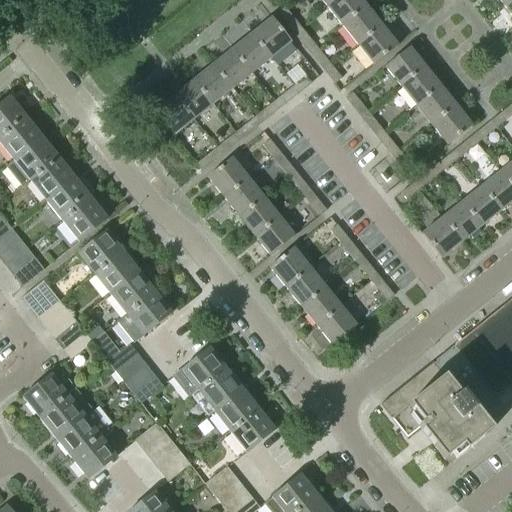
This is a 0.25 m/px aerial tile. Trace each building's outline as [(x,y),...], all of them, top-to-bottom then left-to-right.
[(320,0),(327,8),(336,0),(320,0)] [(336,0),(327,8),(342,27),(366,8),(359,0),(336,0)] [(511,0),(510,0),(503,6),(511,18),(511,0)] [(342,27),(357,47),(381,28),(366,8),(342,27)] [(284,9),(278,14),(288,27),(295,22),(284,9)] [(271,19),(252,35),(271,59),(290,43),(271,19)] [(381,28),(357,47),(373,67),(397,47),(381,28)] [(301,29),(294,35),(304,47),(310,41),(301,29)] [(252,35),(232,51),(251,75),(271,59),(252,35)] [(316,48),(309,54),(319,66),(326,61),(316,48)] [(384,68),(400,88),(424,69),(408,49),(384,68)] [(232,51),(213,66),(232,90),(251,75),(232,51)] [(213,66),(194,82),(212,106),(232,90),(213,66)] [(325,73),(334,85),(341,80),(331,68),(325,73)] [(400,88),(416,107),(440,88),(424,69),(400,88)] [(306,78),(293,88),(299,95),(311,85),(306,78)] [(194,82),(174,97),(193,121),(212,106),(194,82)] [(416,107),(431,127),(455,108),(440,88),(416,107)] [(286,94),(274,104),(279,110),(291,101),(292,101),(286,94)] [(352,94),(345,99),(356,112),(362,107),(352,94)] [(0,104),(0,138),(25,118),(9,97),(0,104)] [(193,121),(174,97),(154,113),(173,137),(193,121)] [(511,108),(510,106),(498,117),(503,123),(511,116),(511,108)] [(455,108),(431,127),(447,147),(471,128),(455,108)] [(267,109),(254,119),(260,126),(272,116),(267,109)] [(368,114),(361,119),(371,132),(378,126),(368,114)] [(0,138),(0,145),(13,161),(42,138),(25,118),(0,138)] [(489,124),(478,132),(484,139),(496,129),(490,122),(489,124)] [(247,125),(235,134),(240,141),(253,131),(247,125)] [(384,133),(377,139),(387,151),(394,145),(384,133)] [(23,187),(29,182),(58,159),(42,138),(13,161),(6,166),(23,187)] [(471,138),(459,148),(464,155),(476,145),(471,138)] [(228,140),(216,150),(221,157),(233,147),(228,140)] [(269,141),(262,146),(272,159),(279,153),(269,141)] [(392,158),(402,170),(409,165),(399,152),(392,158)] [(452,153),(439,163),(445,170),(457,160),(452,153)] [(209,155),(196,166),(201,172),(214,162),(209,155)] [(29,182),(45,202),(74,179),(58,159),(29,182)] [(207,179),(223,198),(247,179),(231,159),(207,179)] [(284,160),(278,166),(286,176),(287,178),(294,172),(284,160)] [(511,162),(499,173),(511,188),(511,162)] [(432,169),(420,179),(425,186),(438,176),(432,169)] [(511,188),(499,173),(480,189),(499,212),(511,202),(511,188)] [(45,202),(61,222),(90,199),(74,179),(45,202)] [(223,198),(238,218),(262,198),(247,179),(223,198)] [(300,179),(293,185),(303,197),(310,192),(300,179)] [(401,194),(406,201),(418,191),(413,184),(401,194)] [(480,189),(461,204),(480,228),(499,212),(480,189)] [(238,218),(254,237),(278,218),(262,198),(238,218)] [(90,199),(61,222),(78,243),(107,220),(90,199)] [(316,199),(309,205),(319,217),(326,212),(316,199)] [(461,204),(441,219),(460,243),(480,228),(461,204)] [(278,218),(254,237),(270,257),(293,238),(278,218)] [(0,220),(0,238),(11,230),(2,219),(0,220)] [(460,243),(441,219),(421,235),(440,259),(460,243)] [(337,226),(330,231),(340,243),(347,238),(337,226)] [(0,238),(0,256),(19,241),(11,230),(0,238)] [(106,231),(77,254),(93,275),(122,252),(106,231)] [(0,256),(0,261),(5,267),(27,250),(19,241),(0,256)] [(352,245),(346,250),(355,262),(355,263),(362,257),(352,245)] [(268,268),(284,288),(308,269),(292,249),(268,268)] [(5,267),(12,277),(34,259),(27,250),(5,267)] [(122,252),(93,275),(109,296),(138,273),(122,252)] [(34,259),(12,277),(21,288),(43,271),(34,259)] [(368,264),(361,270),(371,282),(378,277),(368,264)] [(284,288),(300,307),(324,288),(308,269),(284,288)] [(138,273),(109,296),(126,316),(155,293),(138,273)] [(20,299),(30,311),(51,293),(42,282),(20,299)] [(383,284),(376,289),(378,292),(386,301),(387,302),(394,296),(383,284)] [(300,307),(315,327),(339,308),(324,288),(300,307)] [(30,311),(37,320),(59,303),(51,293),(30,311)] [(126,316),(116,323),(133,344),(142,337),(145,335),(171,314),(155,293),(126,316)] [(478,414),(496,400),(511,386),(511,299),(432,364),(458,396),(462,393),(478,414)] [(37,320),(44,330),(66,312),(59,303),(37,320)] [(339,308),(315,327),(331,347),(355,327),(339,308)] [(44,330),(53,341),(75,323),(66,312),(44,330)] [(53,341),(62,352),(84,334),(75,323),(53,341)] [(84,334),(62,352),(70,361),(92,344),(84,334)] [(107,363),(115,373),(137,356),(129,346),(107,363)] [(189,399),(197,392),(226,369),(209,348),(172,378),(189,399)] [(115,373),(124,384),(146,367),(137,356),(115,373)] [(458,396),(432,364),(380,405),(407,438),(418,429),(444,461),(451,455),(455,460),(492,431),(478,414),(462,393),(458,396)] [(124,384),(132,395),(154,378),(146,367),(124,384)] [(197,392),(213,413),(242,390),(226,369),(197,392)] [(21,398),(38,419),(75,390),(68,381),(60,387),(50,375),(21,398)] [(154,378),(132,395),(140,405),(162,387),(154,378)] [(38,419),(54,440),(91,410),(75,390),(38,419)] [(213,413),(229,433),(258,410),(242,390),(213,413)] [(54,440),(70,460),(99,437),(107,431),(91,410),(54,440)] [(258,410),(229,433),(246,454),(275,431),(258,410)] [(134,442),(142,452),(164,434),(156,424),(134,442)] [(142,452),(150,463),(172,445),(164,434),(142,452)] [(99,437),(70,460),(87,481),(116,458),(99,437)] [(150,463),(159,474),(181,456),(172,445),(150,463)] [(181,456),(159,474),(167,484),(189,466),(181,456)] [(204,485),(212,495),(234,478),(226,468),(204,485)] [(268,511),(296,511),(316,496),(300,475),(263,505),(268,511)] [(212,495),(221,506),(243,489),(234,478),(212,495)] [(221,506),(225,511),(236,511),(252,500),(243,489),(221,506)] [(129,511),(169,511),(154,493),(129,511)] [(296,511),(329,511),(316,496),(296,511)] [(252,500),(236,511),(256,511),(259,510),(252,500)]
